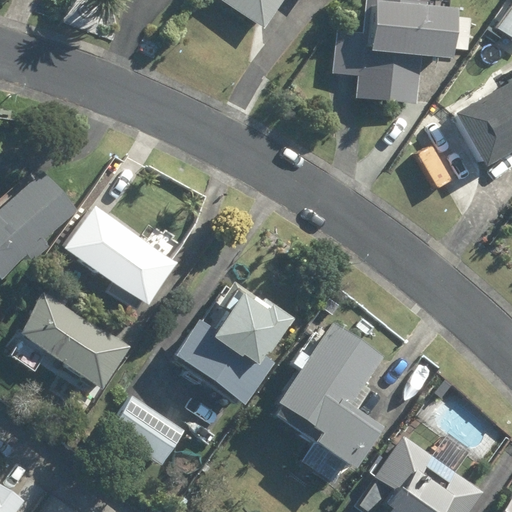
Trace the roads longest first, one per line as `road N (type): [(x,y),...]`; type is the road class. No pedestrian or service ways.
road 1 (residential): [(0,47),(208,136),(361,225),(511,354)]
road 2 (residential): [(125,511),(0,425)]
